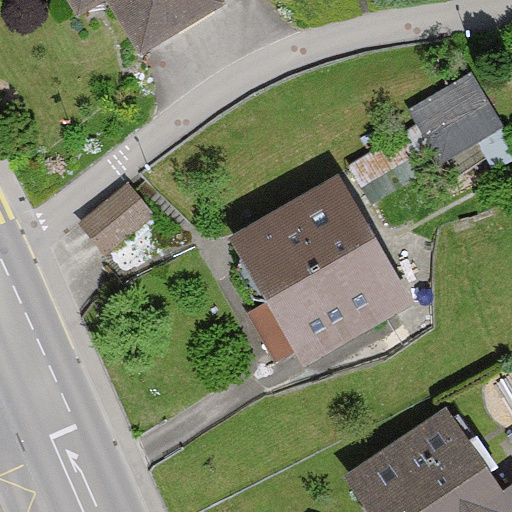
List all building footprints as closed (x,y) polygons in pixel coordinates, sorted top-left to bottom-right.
[(235,7),(230,0),(79,0),(94,23),(119,7),(153,60),(235,7)] [(418,91),(445,149),(503,122),(477,65),(418,91)] [(81,228),(109,260),(154,220),(126,189),(81,228)] [(428,313),(355,192),(249,256),(322,376),(428,313)] [(511,511),(511,492),(454,414),(358,485),(378,511),(511,511)]
